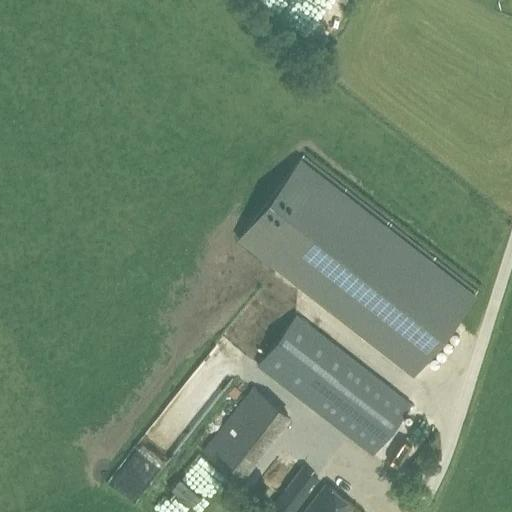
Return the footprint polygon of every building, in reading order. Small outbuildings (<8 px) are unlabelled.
[(304,155),(238,239),(412,375),(478,291),(304,155)] [(410,404),(296,314),(257,364),(372,453),(410,404)] [(253,385),(201,450),(240,480),(291,415),(253,385)] [(238,485),(191,448),(176,467),(224,504),(238,485)] [(270,510),(273,511),(294,511),(320,478),(303,466),(270,510)] [(326,483),(302,511),(349,511),(354,505),(326,483)]
